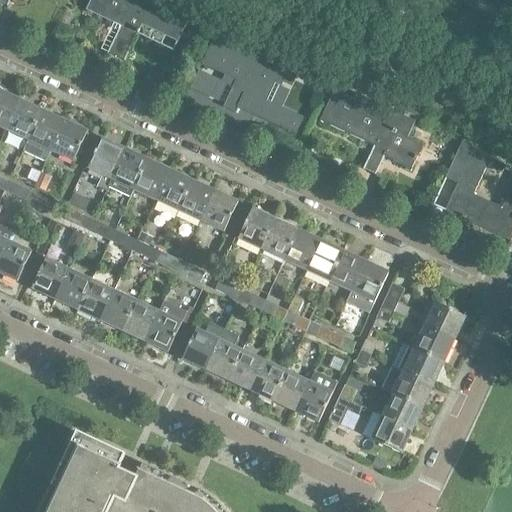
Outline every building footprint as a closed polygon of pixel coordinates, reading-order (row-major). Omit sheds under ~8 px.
[(141,26),(178,43),(190,18),(152,0),(91,0),(86,11),(120,27),(107,54),(124,62),(141,26)] [(218,31),(202,65),(236,81),(223,109),(235,114),(238,109),(291,134),(299,117),(267,102),(275,85),(298,96),(309,73),(276,58),(218,31)] [(423,146),(407,139),(415,123),(337,86),(320,122),(374,147),(363,170),(375,176),(384,157),(395,162),(394,163),(411,171),(423,146)] [(11,98),(0,93),(0,128),(6,132),(21,101),(12,96),(11,98)] [(30,105),(21,101),(6,132),(28,142),(42,113),(29,107),(30,105)] [(56,119),(42,113),(28,142),(29,143),(24,154),(47,164),(52,154),(51,153),(66,122),(57,118),(56,119)] [(75,126),(66,122),(51,153),(52,154),(74,164),(88,135),(74,128),(75,126)] [(102,141),(88,170),(102,177),(97,187),(107,192),(108,188),(112,181),(111,181),(125,151),(102,141)] [(460,180),(445,212),(510,242),(511,238),(511,185),(501,209),(472,195),(490,158),(461,144),(447,174),(460,180)] [(112,181),(108,188),(131,199),(134,191),(148,162),(125,151),(111,181),(112,181)] [(148,162),(134,191),(157,202),(171,173),(148,162)] [(171,173),(157,202),(180,213),(194,183),(171,173)] [(42,174),(36,188),(46,193),(52,179),(42,174)] [(0,190),(5,193),(10,183),(0,177),(0,190)] [(17,198),(21,188),(10,183),(5,193),(17,198)] [(194,183),(180,213),(203,223),(216,194),(194,183)] [(27,203),(32,193),(21,188),(17,198),(27,203)] [(39,209),(44,199),(32,193),(27,203),(39,209)] [(216,194),(203,223),(224,233),(238,204),(216,194)] [(55,204),(44,199),(39,209),(50,214),(55,204)] [(77,227),(82,216),(69,210),(65,221),(77,227)] [(261,251),(275,222),(252,211),(239,240),(261,251)] [(87,231),(92,221),(82,216),(77,227),(87,231)] [(100,237),(105,227),(92,221),(87,231),(100,237)] [(284,261),(298,232),(275,222),(261,251),(284,261)] [(110,242),(115,232),(105,227),(100,237),(110,242)] [(74,230),(66,247),(78,253),(86,236),(74,230)] [(121,247),(126,237),(115,232),(110,242),(121,247)] [(141,232),(137,242),(148,247),(153,238),(141,232)] [(307,272),(320,243),(298,232),(284,261),(307,272)] [(133,252),(137,242),(126,237),(121,247),(133,252)] [(0,260),(8,243),(0,239),(0,260)] [(144,258),(149,248),(148,247),(137,242),(133,252),(144,258)] [(31,254),(8,243),(0,260),(0,274),(3,276),(18,282),(31,254)] [(329,283),(343,253),(320,243),(307,272),(329,283)] [(156,263),(160,253),(149,248),(144,258),(156,263)] [(166,268),(171,258),(160,253),(156,263),(166,268)] [(352,293),(366,264),(343,253),(329,283),(351,293),(352,293)] [(178,274),(183,264),(171,258),(166,268),(178,274)] [(55,301),(69,271),(46,260),(32,289),(46,295),(46,296),(55,301)] [(189,279),(194,269),(183,264),(178,274),(189,279)] [(369,315),(388,275),(366,264),(352,293),(351,293),(346,304),(369,315)] [(205,274),(194,269),(189,279),(200,284),(205,274)] [(78,310),(91,282),(69,271),(55,301),(64,305),(64,304),(78,310)] [(227,297),(232,286),(220,281),(215,291),(227,297)] [(100,322),(114,292),(91,282),(78,310),(91,317),(91,318),(100,322)] [(394,313),(398,303),(404,290),(393,285),(382,307),(394,313)] [(238,302),(243,292),(232,286),(227,297),(238,302)] [(123,332),(136,303),(114,292),(100,322),(109,326),(110,325),(123,332)] [(250,307),(254,297),(243,292),(238,302),(250,307)] [(261,312),(265,302),(254,297),(250,307),(261,312)] [(288,313),(283,323),(294,328),(299,318),(297,317),(304,301),(295,297),(288,313)] [(272,318),(277,307),(265,302),(261,312),(272,318)] [(145,343),(159,314),(136,303),(123,332),(136,338),(136,339),(145,343)] [(164,303),(159,314),(145,343),(155,348),(155,347),(169,353),(187,313),(164,303)] [(409,308),(398,303),(394,313),(404,317),(409,308)] [(435,305),(425,327),(454,341),(459,332),(458,331),(464,318),(435,305)] [(283,323),(288,313),(277,307),(272,318),(283,323)] [(388,324),(394,313),(382,307),(377,319),(388,324)] [(306,333),(310,323),(299,318),(294,328),(306,333)] [(317,339),(321,328),(310,323),(306,333),(317,339)] [(206,371),(225,331),(210,324),(205,334),(197,330),(183,359),(197,366),(196,367),(206,371)] [(450,350),(454,341),(425,327),(414,350),(443,363),(449,350),(450,350)] [(328,344),(333,334),(321,328),(317,339),(328,344)] [(228,381),(242,352),(234,348),(239,337),(225,331),(206,371),(215,376),(215,375),(228,381)] [(339,349),(344,339),(333,334),(328,344),(339,349)] [(355,344),(344,339),(339,349),(350,354),(355,344)] [(366,341),(361,353),(372,358),(378,346),(366,341)] [(443,363),(414,350),(403,345),(393,367),(404,372),(404,373),(433,386),(438,377),(437,377),(443,363)] [(250,392),(264,363),(242,352),(228,381),(242,387),(241,388),(250,392)] [(367,370),(372,358),(361,353),(355,364),(367,370)] [(273,402),(287,373),(264,363),(250,392),(259,397),(260,395),(273,402)] [(429,395),(433,386),(404,373),(404,372),(393,367),(383,390),(394,395),(422,408),(428,395),(429,395)] [(295,414),(309,384),(287,373),(273,402),(287,408),(286,409),(295,414)] [(314,373),(309,384),(295,414),(304,418),(305,417),(319,423),(337,384),(314,373)] [(345,387),(340,397),(352,403),(356,392),(345,387)] [(416,422),(422,408),(394,395),(383,417),(412,431),(417,422),(416,422)] [(341,426),(347,412),(352,403),(340,397),(329,420),(341,426)] [(362,408),(352,403),(347,412),(358,417),(362,408)] [(373,413),(362,436),(372,440),(401,454),(407,440),(408,440),(412,431),(383,417),(373,413)] [(224,511),(223,509),(218,504),(212,499),(206,495),(199,491),(142,464),(135,481),(117,473),(125,456),(76,433),(39,511),(224,511)] [(376,459),(372,466),(384,472),(387,464),(376,459)]
